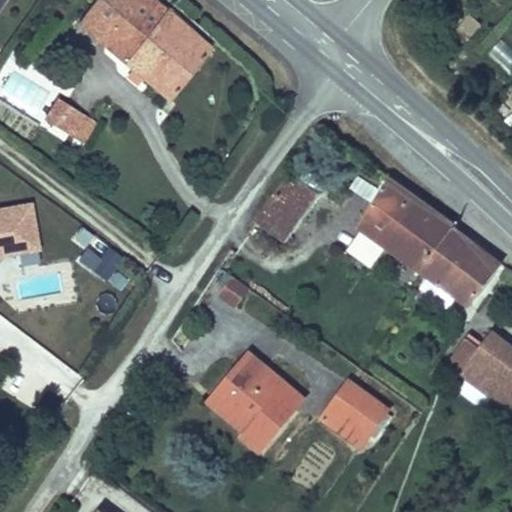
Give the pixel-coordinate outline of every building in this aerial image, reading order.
[(214,43),(161,0),(94,0),(81,17),(175,96),(214,43)] [(472,12),(456,24),(466,37),(482,25),(472,12)] [(507,72),(511,66),(511,46),(500,37),(486,54),(507,72)] [(54,98),(60,102),(49,117),(59,124),(65,128),(80,108),(58,92),(54,98)] [(55,130),(59,124),(49,117),(45,122),(55,130)] [(361,219),(423,265),(453,224),(457,218),(391,171),(361,219)] [(321,194),(290,172),(255,222),(286,244),(321,194)] [(42,252),(33,203),(0,208),(0,262),(3,259),(42,252)] [(501,258),(453,224),(423,265),(471,299),(501,258)] [(115,280),(131,260),(119,249),(102,269),(115,280)] [(250,289),(233,277),(219,297),(236,309),(250,289)] [(490,396),(509,409),(511,404),(511,364),(500,356),(511,341),(511,337),(497,328),(487,342),(475,333),(457,359),(497,387),(490,396)] [(511,341),(500,356),(511,364),(511,341)] [(253,376),(265,362),(247,349),(237,361),(253,376)] [(265,362),(253,376),(237,361),(213,391),(251,424),(248,429),(244,434),(259,445),(302,392),(265,362)] [(389,408),(353,380),(323,415),(360,444),(389,408)] [(251,424),(213,391),(207,398),(248,429),(251,424)]
